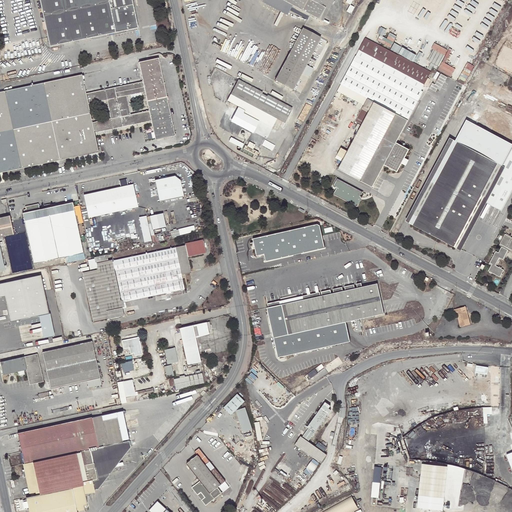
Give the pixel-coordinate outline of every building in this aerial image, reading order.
[(39,0),(48,37),(49,47),(138,28),(132,0),(39,0)] [(286,15),(291,5),(281,0),(261,0),(261,2),(286,15)] [(281,0),(291,5),(318,19),(327,0),(281,0)] [(327,0),(318,19),(322,21),(333,0),(327,0)] [(292,90),(301,73),(306,65),(320,38),(302,28),(274,80),(292,90)] [(365,38),(358,51),(424,86),(431,73),(399,55),(398,56),(365,38)] [(408,150),(396,143),(423,92),(421,91),(355,56),(340,84),(342,85),(361,95),(367,99),(356,121),(362,124),(348,152),(341,148),(337,155),(344,159),(340,166),(339,166),(338,167),(339,168),(338,169),(372,187),(381,170),(384,165),(396,172),(401,163),(404,158),(408,150)] [(107,100),(111,119),(113,129),(132,125),(130,115),(126,96),(145,92),(149,111),(139,113),(141,123),(151,121),(155,140),(175,136),(159,58),(139,63),(143,82),(141,82),(86,94),(88,104),(107,100)] [(311,68),(306,65),(301,73),(307,77),(311,68)] [(88,104),(86,94),(82,75),(0,92),(0,173),(2,173),(98,153),(94,133),(92,123),(88,104)] [(232,95),(266,113),(279,119),(283,123),(284,123),(292,108),(239,80),(232,95)] [(358,101),(361,95),(342,85),(339,91),(358,101)] [(279,119),(232,95),(228,101),(238,106),(246,110),(245,113),(260,121),(253,133),(268,140),(279,119)] [(246,110),(238,106),(231,122),(253,133),(260,121),(245,113),(246,110)] [(139,113),(130,115),(132,125),(141,123),(139,113)] [(104,131),(113,129),(111,119),(102,121),(104,131)] [(104,131),(102,121),(92,123),(94,133),(104,131)] [(245,144),(231,137),(229,142),(242,149),(245,144)] [(276,146),(264,140),(262,146),(273,151),(276,146)] [(485,199),(490,190),(507,200),(511,191),(511,148),(503,166),(455,140),(411,224),(437,238),(455,247),(460,239),(463,241),(481,207),(478,206),(482,197),(485,199)] [(256,144),(250,141),(247,146),(254,149),(256,144)] [(175,176),(155,180),(155,182),(158,182),(159,186),(157,188),(160,202),(184,197),(180,180),(175,176)] [(363,192),(337,178),(333,186),(337,187),(333,193),(357,206),(360,200),(358,200),(363,192)] [(133,182),(84,193),(89,216),(139,206),(133,182)] [(502,211),(507,200),(490,190),(485,199),(484,201),(502,211)] [(83,253),(72,203),(50,207),(44,209),(22,213),(33,264),(65,257),(83,253)] [(166,225),(163,212),(150,214),(153,228),(166,225)] [(146,241),(153,240),(148,215),(141,216),(146,241)] [(0,271),(5,270),(0,247),(0,236),(1,236),(1,237),(14,235),(10,216),(0,218),(0,271)] [(321,222),(253,237),(256,254),(265,252),(267,260),(327,247),(321,222)] [(172,230),(173,235),(196,231),(196,226),(172,230)] [(511,237),(505,234),(500,243),(511,248),(511,237)] [(112,262),(112,261),(96,264),(98,270),(94,270),(104,320),(108,319),(109,320),(110,319),(110,321),(121,318),(121,317),(124,316),(122,308),(114,270),(115,269),(122,303),(184,289),(181,274),(191,272),(187,257),(206,253),(203,239),(185,243),(185,245),(113,261),(113,262),(112,262)] [(511,252),(511,248),(500,243),(499,245),(501,247),(507,250),(511,252)] [(488,271),(499,277),(503,270),(495,265),(499,257),(502,259),(507,250),(501,247),(498,252),(496,251),(489,263),(492,264),(488,271)] [(85,259),(83,253),(65,257),(67,263),(85,259)] [(94,270),(90,271),(83,273),(93,322),(104,320),(94,270)] [(39,317),(49,314),(41,275),(0,282),(0,296),(5,295),(11,328),(40,322),(40,320),(39,317)] [(377,284),(373,285),(379,315),(384,314),(377,284)] [(280,358),(352,341),(347,322),(379,315),(373,285),(362,287),(357,288),(354,289),(345,291),(343,291),(333,293),(331,294),(322,296),(315,298),(310,299),(268,307),(280,358)] [(456,313),(460,327),(470,324),(465,307),(453,310),(454,313),(456,313)] [(49,314),(39,317),(40,320),(44,337),(56,335),(49,314)] [(181,338),(182,341),(188,366),(200,363),(196,344),(199,344),(198,338),(209,335),(206,323),(179,329),(181,338)] [(131,354),(134,353),(135,356),(143,354),(142,350),(140,351),(138,342),(140,341),(139,337),(122,341),(124,349),(130,348),(131,354)] [(100,378),(92,341),(42,353),(51,389),(100,378)] [(164,350),(167,365),(178,362),(175,348),(164,350)] [(37,354),(0,362),(3,375),(18,372),(24,370),(26,370),(30,385),(44,382),(37,354)] [(123,362),(125,371),(135,370),(133,361),(123,362)] [(165,366),(168,376),(175,374),(172,364),(165,366)] [(185,377),(185,376),(168,379),(170,386),(175,385),(176,389),(204,383),(202,373),(185,377)] [(137,401),(132,379),(117,382),(122,404),(137,401)] [(244,400),(237,394),(223,408),(231,415),(236,410),(244,400)] [(303,437),(309,441),(331,409),(324,404),(309,424),(311,425),(303,437)] [(245,407),(236,410),(244,433),(253,430),(245,407)] [(92,417),(18,433),(19,437),(25,464),(26,464),(123,443),(117,413),(92,418),(92,417)] [(321,463),(327,454),(313,445),(301,436),(295,445),(321,463)] [(95,491),(98,490),(96,479),(103,478),(103,476),(110,474),(108,465),(120,462),(117,451),(131,448),(130,441),(123,443),(26,464),(32,493),(31,493),(31,496),(27,497),(27,500),(24,500),(24,502),(28,501),(29,511),(83,511),(85,511),(84,506),(88,505),(85,495),(95,492),(95,491)] [(117,451),(120,462),(131,448),(117,451)] [(218,487),(225,481),(199,448),(195,452),(198,455),(187,463),(188,465),(187,466),(189,469),(190,468),(200,480),(195,485),(196,486),(193,488),(198,494),(201,492),(205,497),(202,499),(206,505),(222,493),(218,487)] [(313,472),(320,464),(315,459),(308,467),(313,472)] [(110,474),(120,462),(108,465),(110,474)] [(422,463),(419,494),(445,497),(448,465),(422,463)] [(30,494),(31,493),(32,493),(26,464),(25,464),(24,464),(30,494)] [(98,490),(110,474),(103,476),(103,478),(96,479),(98,490)] [(382,489),(374,489),(372,504),(380,505),(382,489)] [(351,495),(320,511),(354,511),(359,509),(351,495)] [(170,511),(158,501),(149,510),(151,511),(170,511)]
